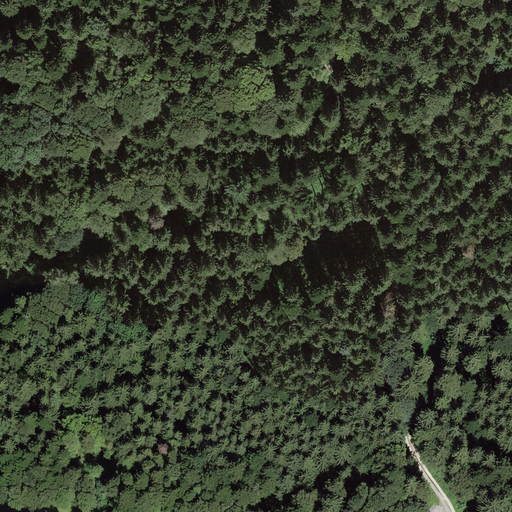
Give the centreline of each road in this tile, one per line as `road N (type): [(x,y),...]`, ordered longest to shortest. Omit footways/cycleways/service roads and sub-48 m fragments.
road 1 (track): [(76,511),(122,458),(142,410),(23,98),(19,59),(36,0)]
road 2 (track): [(449,511),(414,460),(403,423),(398,250),(306,0)]
